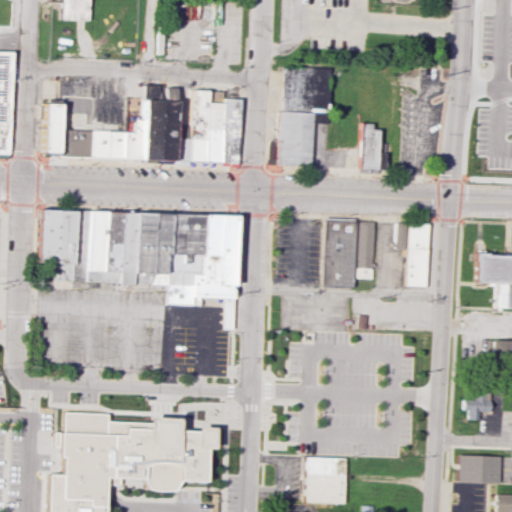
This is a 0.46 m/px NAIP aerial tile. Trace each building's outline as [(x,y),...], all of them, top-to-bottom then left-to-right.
[(57,19),(57,0),(85,0),(85,19),(57,19)] [(0,154),(0,50),(10,51),(6,155),(0,154)] [(274,165),(276,111),(278,111),(279,66),(325,67),(323,122),(308,122),(306,166),(274,165)] [(138,119),(139,99),(162,99),(162,87),(172,87),(171,124),(170,161),(137,160),(138,119)] [(184,162),(186,125),(187,89),(204,90),(204,102),(202,162),(184,162)] [(218,163),(220,102),(220,97),(237,98),(235,163),(218,163)] [(202,162),(204,102),(220,102),(218,163),(202,162)] [(37,153),(40,103),(56,104),(55,129),(54,154),(37,153)] [(119,159),(120,131),(130,131),(130,118),(138,119),(137,160),(119,159)] [(355,168),(357,122),(370,122),(369,129),(376,129),(375,142),(375,169),(355,168)] [(170,161),(171,124),(186,125),(184,162),(170,161)] [(55,129),(88,130),(87,158),(54,157),(54,154),(55,129)] [(87,158),(88,130),(120,131),(119,159),(87,158)] [(375,169),(375,142),(384,142),(384,169),(375,169)] [(68,280),(51,279),(51,273),(54,273),(54,263),(34,262),(36,208),(70,209),(68,280)] [(82,280),(68,280),(70,209),(85,210),(82,280)] [(98,281),(82,280),(85,210),(101,210),(98,281)] [(115,282),(98,281),(101,210),(118,211),(115,282)] [(132,212),(118,211),(115,282),(115,284),(129,284),(129,283),(132,212)] [(150,212),(132,212),(129,283),(147,283),(150,212)] [(164,284),(147,283),(150,212),(167,213),(164,284)] [(163,303),(164,284),(167,213),(200,214),(197,273),(190,272),(189,295),(189,304),(163,303)] [(200,214),(197,273),(190,272),(189,295),(219,297),(228,297),(231,215),(200,214)] [(322,219),(320,285),(349,286),(352,220),(322,219)] [(354,220),(371,221),(369,278),(352,277),(354,220)] [(392,248),(393,222),(404,222),(403,248),(392,248)] [(404,286),(406,222),(426,223),(424,286),(404,286)] [(511,294),(511,255),(473,254),(472,282),(493,282),(492,307),(511,307),(511,294)] [(219,297),(218,328),(227,329),(228,297),(219,297)] [(511,362),(511,340),(486,340),(485,362),(511,362)] [(459,398),(458,410),(464,410),(463,419),(475,420),(475,411),(487,411),(487,399),(481,399),(482,390),(471,390),(471,399),(459,398)] [(203,428),(187,428),(187,432),(176,431),(176,423),(166,423),(166,419),(137,418),(137,420),(103,419),(103,411),(56,409),(55,430),(46,430),(45,454),(52,454),(51,476),(38,476),(37,511),(90,511),(92,474),(97,474),(97,482),(110,482),(110,475),(132,476),(138,486),(160,487),(167,478),(192,479),(194,449),(202,447),(203,428)] [(453,481),(495,482),(495,456),(454,454),(453,481)] [(341,457),(300,456),(299,502),(339,503),(341,457)] [(511,511),(511,494),(492,494),(491,511),(511,511)]
